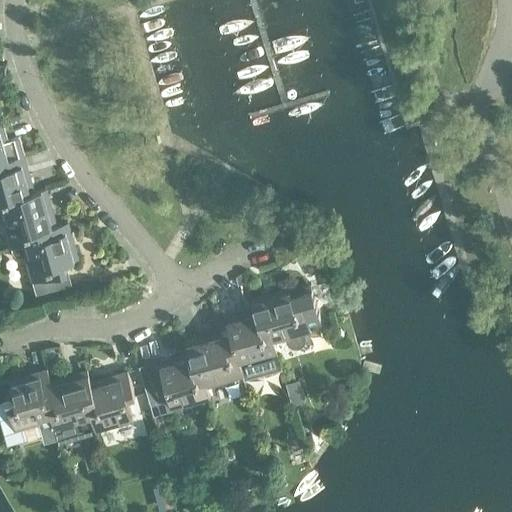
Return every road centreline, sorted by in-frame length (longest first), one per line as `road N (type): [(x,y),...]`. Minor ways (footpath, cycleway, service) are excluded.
road 1 (residential): [(16,0),(17,47),(31,89),(85,183),(183,297)]
road 2 (residential): [(511,211),(482,122),(503,57),(506,0)]
road 3 (residential): [(183,297),(157,320),(117,336),(38,336),(10,345)]
